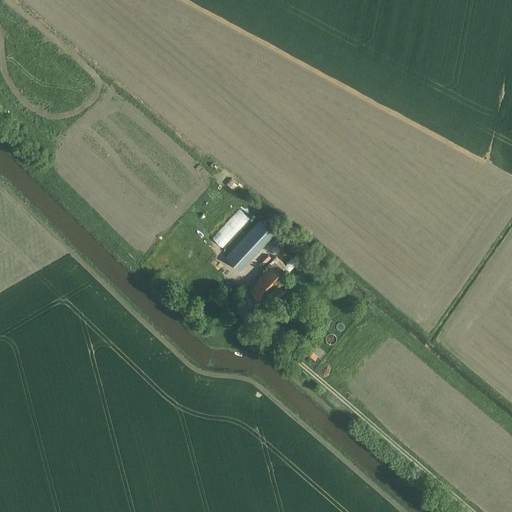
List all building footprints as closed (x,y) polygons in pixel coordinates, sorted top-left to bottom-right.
[(259,223),(226,257),(240,270),(273,237),(275,235),(261,221),(259,223)] [(293,257),(282,268),(287,272),(297,262),(293,257)] [(259,279),(251,289),(261,299),(270,289),(272,291),(284,277),(270,265),(258,278),(259,279)] [(213,298),(225,308),(234,298),(222,287),(213,298)] [(312,352),(308,357),(313,362),(318,357),(312,352)]
